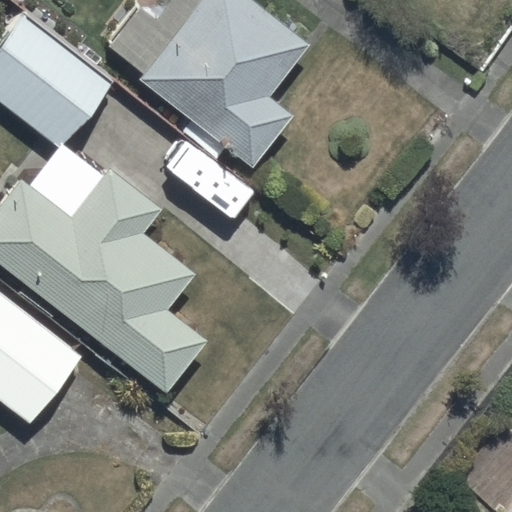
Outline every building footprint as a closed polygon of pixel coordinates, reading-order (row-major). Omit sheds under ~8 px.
[(303,32),(262,0),(130,0),(102,36),(138,64),(135,68),(246,156),(286,105),(261,85),(303,32)] [(16,3),(0,22),(0,95),(55,139),(106,74),(16,3)] [(13,167),(0,184),(0,254),(162,382),(204,328),(163,296),(191,260),(141,221),(158,198),(106,157),(65,208),(13,167)] [(0,287),(0,395),(23,414),(76,348),(0,287)] [(511,511),(511,500),(501,511),(511,511)]
